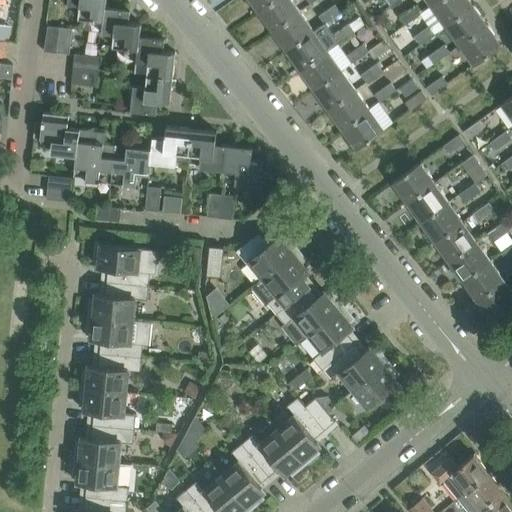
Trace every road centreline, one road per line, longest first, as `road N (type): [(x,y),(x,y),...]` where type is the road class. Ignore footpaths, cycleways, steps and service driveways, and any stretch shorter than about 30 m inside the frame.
road 1 (residential): [(482,381),(163,0)]
road 2 (residential): [(48,511),(70,261),(43,258)]
road 3 (residential): [(326,511),(482,381)]
road 4 (residential): [(0,180),(9,181),(26,159),(32,0)]
